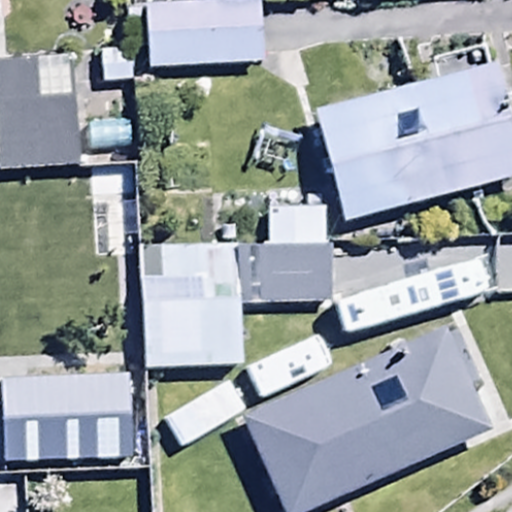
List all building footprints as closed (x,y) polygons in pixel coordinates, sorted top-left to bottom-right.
[(264,12),(148,15),(149,78),(265,75),(264,12)] [(0,291),(43,291),(42,178),(89,177),(87,66),(0,67),(0,291)] [(511,125),(500,78),(315,124),(343,234),(511,191),(511,125)] [(269,257),(326,256),(326,216),(269,216),(269,257)] [(200,290),(200,312),(328,316),(326,256),(269,257),(144,257),(145,290),(200,290)] [(449,340),(243,429),(279,511),(334,511),(493,443),(449,340)] [(12,350),(12,401),(97,403),(98,362),(86,362),(86,351),(12,350)] [(0,480),(102,479),(101,414),(80,415),(80,408),(0,409),(0,480)] [(10,511),(11,491),(0,490),(0,511),(10,511)]
